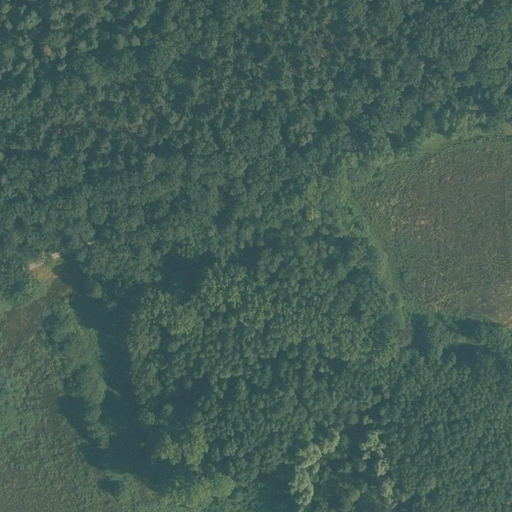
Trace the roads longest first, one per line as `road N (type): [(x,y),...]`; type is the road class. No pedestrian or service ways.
road 1 (track): [(511,105),(409,119),(269,187),(78,245),(0,278)]
road 2 (track): [(0,116),(223,0)]
